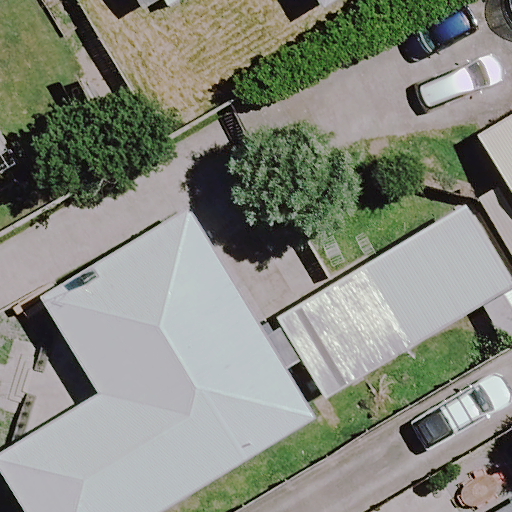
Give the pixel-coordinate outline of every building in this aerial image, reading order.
[(133,0),(143,17),(172,0),(313,0),(323,15),(349,0),(133,0)] [(511,124),(478,145),(511,200),(511,124)] [(511,295),(458,208),(280,316),(333,403),(511,295)] [(173,511),(311,426),(189,228),(48,316),(102,403),(0,466),(0,479),(20,511),(173,511)] [(511,511),(511,500),(491,511),(511,511)]
